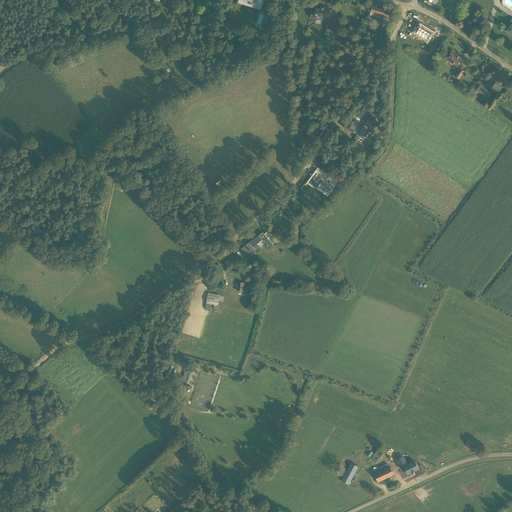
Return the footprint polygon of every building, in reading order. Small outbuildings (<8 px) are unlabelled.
[(264,0),(239,0),(239,1),(251,5),(251,7),(256,8),(256,6),(262,8),(264,0)] [(370,12),(370,15),(376,17),(377,14),(382,16),(380,20),(379,19),(376,27),(378,27),(377,31),(375,31),(374,35),(380,37),(382,33),(383,33),(387,22),(384,21),(385,17),(389,18),(392,12),(373,6),(370,12)] [(323,10),(321,10),(316,9),(315,12),(312,12),(311,17),(316,18),(316,20),(323,21),(324,20),(333,21),(334,14),(329,14),(330,8),(324,7),(323,10)] [(415,25),(411,32),(423,40),(424,38),(427,40),(432,32),(431,31),(431,33),(426,30),(426,28),(421,25),(419,27),(415,25)] [(162,37),(164,44),(161,45),(162,47),(167,46),(167,43),(170,42),(168,35),(162,37)] [(463,59),(452,51),(446,59),(457,67),(463,59)] [(459,79),(464,71),(460,69),(455,76),(459,79)] [(476,90),(475,92),(478,94),(479,92),(488,99),(492,94),(491,94),(494,91),(498,94),(502,87),(496,82),(491,89),(489,92),(480,85),(476,90)] [(369,138),(372,133),(374,130),(373,129),(377,123),(374,121),(376,119),(371,115),(361,130),(352,124),(354,121),(348,129),(357,135),(354,138),(361,143),(366,136),(369,138)] [(330,190),(333,186),(334,186),(337,181),(332,178),(330,177),(331,177),(322,170),(319,175),(318,176),(315,173),(314,175),(316,176),(315,177),(310,173),(310,174),(312,175),(305,184),(306,185),(307,182),(315,188),(314,187),(321,178),(323,180),(318,186),(319,187),(320,184),(330,191),(330,190),(332,192),(332,191),(330,190)] [(317,193),(310,197),(316,208),(323,204),(317,193)] [(243,260),(245,258),(252,252),(251,251),(254,249),(253,248),(262,240),(271,250),(275,247),(264,234),(267,232),(263,235),(262,233),(263,232),(247,246),(246,245),(239,251),(240,251),(237,253),(243,260)] [(247,289),(243,288),(243,287),(245,287),(245,283),(238,282),(237,291),(243,291),(243,292),(246,292),(247,289)] [(208,293),(207,296),(206,303),(207,304),(206,308),(211,309),(212,305),(214,305),(213,308),(217,309),(219,298),(220,295),(208,293)] [(189,382),(194,368),(195,365),(190,364),(189,366),(186,376),(185,381),(189,382)] [(371,459),(377,463),(384,454),(379,449),(371,459)] [(324,464),(318,462),(313,472),(321,476),(330,458),(323,454),(321,458),(326,460),(324,464)] [(401,466),(400,467),(401,469),(402,469),(403,470),(406,469),(409,475),(419,470),(418,466),(418,465),(417,465),(416,462),(412,464),(410,460),(407,462),(400,465),(401,466)] [(347,484),(357,466),(351,463),(342,481),(347,484)] [(390,467),(389,465),(386,466),(385,464),(372,471),(378,482),(394,474),(390,467)] [(363,471),(356,484),(361,487),(369,475),(363,471)] [(182,492),(183,493),(178,497),(180,500),(185,495),(187,497),(194,490),(193,489),(195,486),(193,484),(191,486),(190,485),(182,492)]
